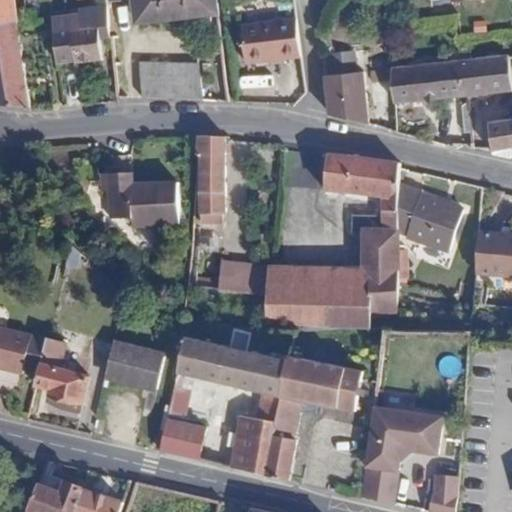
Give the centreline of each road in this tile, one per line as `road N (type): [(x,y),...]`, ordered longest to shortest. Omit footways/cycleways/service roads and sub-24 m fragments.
road 1 (tertiary): [(0,431),(343,511)]
road 2 (residential): [(315,125),(199,119),(0,127)]
road 3 (residential): [(511,171),(315,125)]
road 4 (residential): [(342,256),(300,254),(301,187),(315,125)]
road 5 (residential): [(315,125),(304,13),(315,0)]
